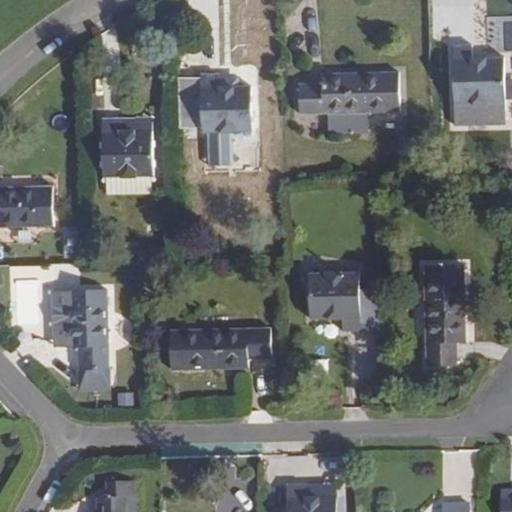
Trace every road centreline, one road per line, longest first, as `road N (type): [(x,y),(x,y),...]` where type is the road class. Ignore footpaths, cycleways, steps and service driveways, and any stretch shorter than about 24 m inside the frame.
road 1 (residential): [(67,440),(449,432),(511,405)]
road 2 (residential): [(129,0),(47,48),(0,87)]
